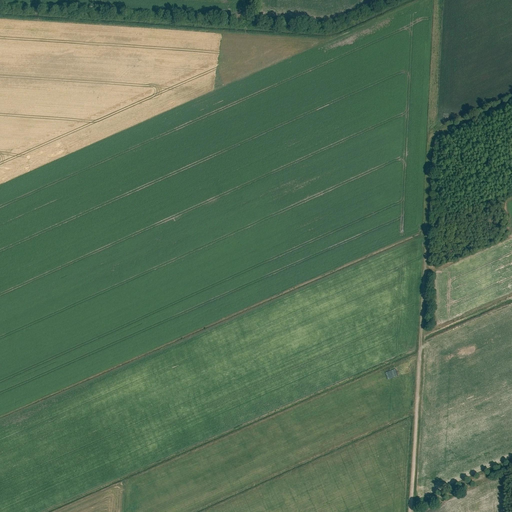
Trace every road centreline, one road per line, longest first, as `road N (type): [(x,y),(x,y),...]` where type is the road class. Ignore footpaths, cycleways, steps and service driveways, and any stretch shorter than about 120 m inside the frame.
road 1 (track): [(410,511),(425,236)]
road 2 (track): [(511,99),(432,135),(425,236)]
